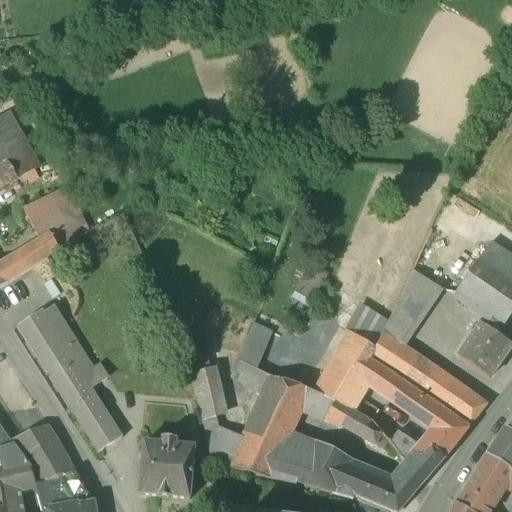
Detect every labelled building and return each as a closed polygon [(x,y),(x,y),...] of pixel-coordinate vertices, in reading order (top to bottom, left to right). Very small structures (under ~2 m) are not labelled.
[(6,113),(0,116),(0,146),(19,136),(6,113)] [(0,187),(37,167),(19,136),(0,146),(0,187)] [(77,239),(82,246),(91,240),(87,233),(77,239)] [(0,266),(0,285),(58,251),(49,235),(38,241),(39,243),(0,266)] [(511,258),(491,244),(456,293),(488,315),(505,326),(511,315),(511,258)] [(389,322),(383,334),(403,348),(442,291),(412,272),(389,322)] [(323,282),(307,274),(296,295),(312,304),(323,282)] [(389,322),(360,307),(346,333),(351,335),(374,350),(383,334),(389,322)] [(57,314),(54,309),(43,315),(41,313),(18,328),(70,411),(94,396),(84,380),(93,374),(95,373),(94,372),(57,314)] [(100,368),(72,325),(71,326),(62,311),(57,314),(94,372),(100,368)] [(488,315),(481,325),(498,336),(505,326),(488,315)] [(270,332),(254,324),(238,363),(253,370),(270,332)] [(481,325),(458,358),(489,379),(511,346),(498,336),(481,325)] [(200,329),(178,335),(188,357),(202,423),(217,429),(216,416),(211,371),(200,329)] [(403,348),(383,334),(374,350),(368,362),(423,399),(468,429),(486,406),(403,348)] [(423,399),(368,362),(374,350),(351,335),(326,376),(315,395),(332,402),(353,414),(361,401),(369,387),(411,417),(423,399)] [(253,370),(238,363),(231,379),(265,395),(272,379),(253,370)] [(326,376),(302,367),(294,387),(310,393),(315,395),(326,376)] [(100,368),(94,372),(95,373),(93,374),(84,380),(94,396),(110,385),(100,368)] [(214,370),(211,371),(216,416),(224,415),(214,370)] [(244,440),(230,470),(272,480),(291,436),(291,435),(301,413),(310,393),(294,387),(272,379),(265,395),(244,440)] [(315,395),(310,393),(301,413),(326,424),(328,419),(382,451),(388,444),(380,435),(371,424),(353,414),(332,402),(315,395)] [(122,439),(94,396),(70,411),(98,455),(122,439)] [(468,429),(423,399),(411,417),(432,432),(423,444),(428,447),(431,449),(445,460),(468,429)] [(377,412),(361,401),(353,414),(371,424),(377,412)] [(217,429),(202,423),(212,466),(230,470),(244,440),(217,429)] [(511,425),(508,431),(504,429),(503,429),(511,434),(511,425)] [(47,427),(10,442),(28,465),(35,487),(47,484),(49,483),(57,480),(74,472),(65,456),(57,442),(47,427)] [(28,465),(10,442),(0,428),(0,494),(4,494),(7,509),(8,509),(7,511),(41,511),(35,487),(28,465)] [(511,434),(503,429),(485,457),(511,473),(511,434)] [(416,448),(396,435),(393,439),(382,431),(380,435),(388,444),(397,454),(396,454),(400,459),(404,464),(413,453),(416,448)] [(291,436),(272,480),(296,485),(353,500),(354,497),(359,473),(351,469),(353,464),(314,445),(291,435),(291,436)] [(176,442),(163,441),(162,447),(144,445),(139,497),(189,502),(194,450),(176,448),(176,442)] [(420,442),(416,448),(413,453),(421,459),(431,449),(428,447),(423,444),(420,442)] [(421,459),(413,453),(404,464),(400,459),(396,462),(404,469),(412,476),(414,474),(424,485),(445,460),(431,449),(421,459)] [(511,473),(485,457),(455,505),(465,511),(489,511),(508,483),(511,485),(511,473)] [(392,487),(359,473),(354,497),(389,511),(399,511),(424,485),(414,474),(412,476),(404,469),(392,487)] [(71,508),(55,511),(53,511),(95,511),(93,503),(91,503),(74,472),(57,480),(71,508)] [(47,484),(35,487),(41,511),(53,511),(55,511),(47,484)]
